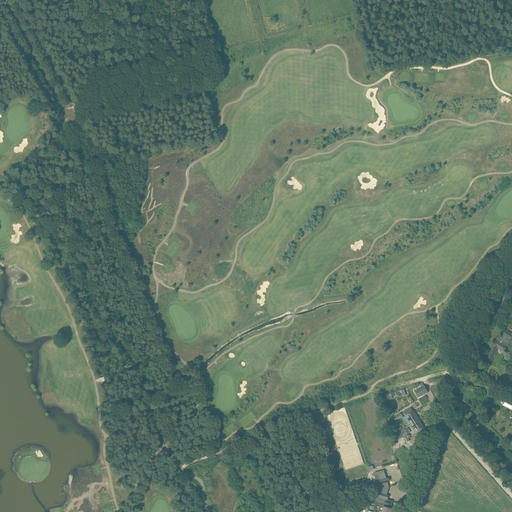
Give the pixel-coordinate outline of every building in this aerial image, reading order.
[(487,358),(492,360),(498,349),(504,352),(511,337),(511,334),(505,331),(500,340),(498,338),(494,346),(487,358)] [(414,391),(418,398),(428,393),(424,386),(414,391)] [(511,402),(500,396),(496,402),(511,410),(511,402)] [(405,416),(410,425),(419,419),(414,411),(413,411),(411,408),(404,412),(406,416),(405,416)] [(393,418),(396,422),(403,417),(400,414),(393,418)] [(419,419),(410,425),(416,433),(424,428),(419,419)] [(373,500),(371,504),(379,506),(377,511),(390,511),(391,510),(390,509),(393,502),(385,499),(389,488),(388,487),(389,486),(384,470),(374,473),(377,486),(380,485),(375,500),(373,500)]
